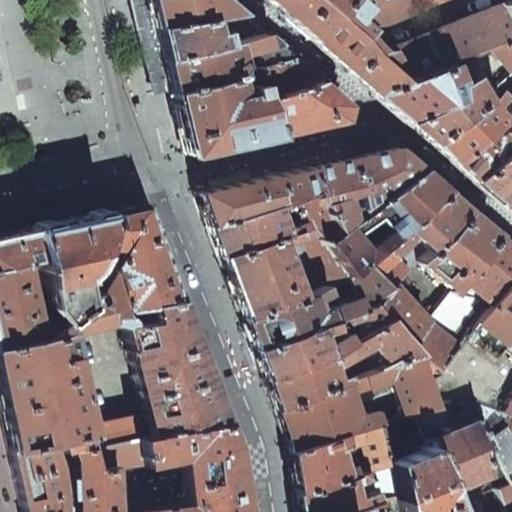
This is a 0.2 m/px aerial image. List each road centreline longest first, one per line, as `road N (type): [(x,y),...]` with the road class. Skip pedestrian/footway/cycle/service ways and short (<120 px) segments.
road 1 (residential): [(135,181),(159,191),(255,439),(266,511)]
road 2 (residential): [(135,181),(97,0)]
road 3 (residential): [(0,211),(135,181)]
